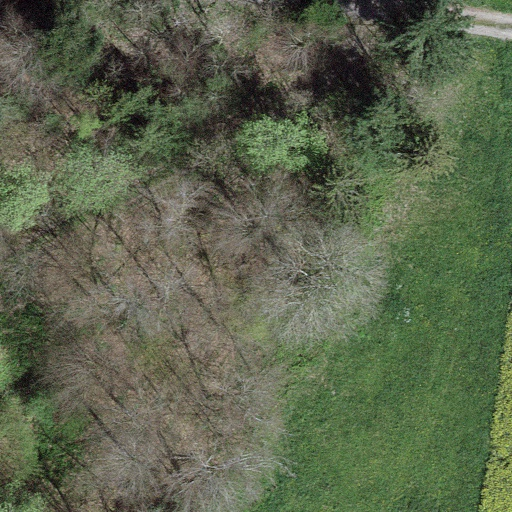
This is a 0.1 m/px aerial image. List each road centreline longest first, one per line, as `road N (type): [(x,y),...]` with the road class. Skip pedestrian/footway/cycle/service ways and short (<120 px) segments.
road 1 (track): [(424,14),(0,267)]
road 2 (track): [(350,0),(511,27)]
